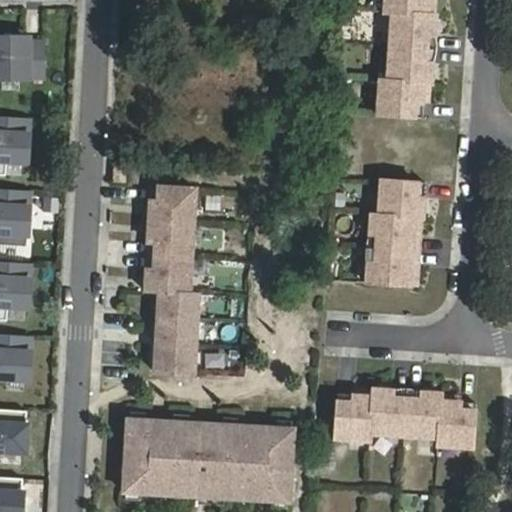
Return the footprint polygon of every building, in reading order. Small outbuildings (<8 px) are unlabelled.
[(432,0),(387,0),(387,13),(394,13),(389,81),(382,80),(379,116),(424,119),(427,85),(434,85),(439,15),(432,15),(432,0)] [(0,67),(38,67),(37,33),(22,34),(20,30),(0,30),(0,67)] [(23,109),(0,109),(0,165),(2,165),(2,151),(23,150),(23,109)] [(127,160),(117,160),(115,179),(126,179),(127,160)] [(427,183),(382,180),(380,215),(372,214),(367,284),(412,287),(417,219),(424,219),(427,183)] [(23,183),(0,182),(0,223),(21,224),(23,183)] [(152,183),(147,288),(161,289),(157,369),(197,371),(201,291),(192,291),(198,185),(152,183)] [(24,256),(0,254),(0,310),(1,311),(2,296),(22,297),(24,256)] [(121,290),(109,289),(108,304),(120,305),(121,290)] [(30,339),(0,336),(0,377),(28,379),(30,339)] [(201,352),(201,367),(220,367),(220,352),(201,352)] [(444,393),(374,389),(374,396),(340,394),(337,439),(372,441),(373,434),(440,438),(439,446),(475,448),(478,403),(444,401),(444,393)] [(27,411),(0,409),(0,449),(25,451),(27,411)] [(147,410),(135,409),(135,416),(146,417),(147,410)] [(239,415),(228,414),(227,422),(239,422),(239,415)] [(135,416),(131,416),(126,489),(131,489),(142,490),(170,491),(182,492),(197,493),(222,494),(241,496),(252,496),(277,498),(288,498),(292,499),(297,426),(293,426),(281,425),(239,422),(227,422),(190,420),(178,419),(146,417),(135,416)] [(293,418),(281,418),(281,425),(293,426),(293,418)] [(20,511),(23,479),(0,477),(0,511),(20,511)] [(222,494),(197,493),(197,500),(221,502),(222,494)]
